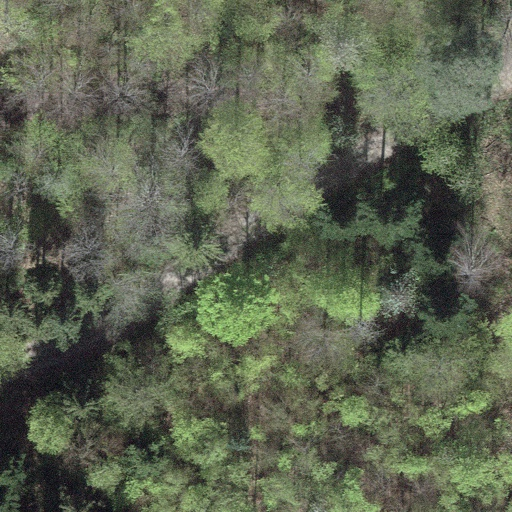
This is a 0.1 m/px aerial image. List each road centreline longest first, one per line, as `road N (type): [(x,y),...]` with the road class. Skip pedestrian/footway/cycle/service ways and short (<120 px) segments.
road 1 (track): [(0,370),(124,320),(221,245),(511,77)]
road 2 (track): [(0,101),(475,96)]
